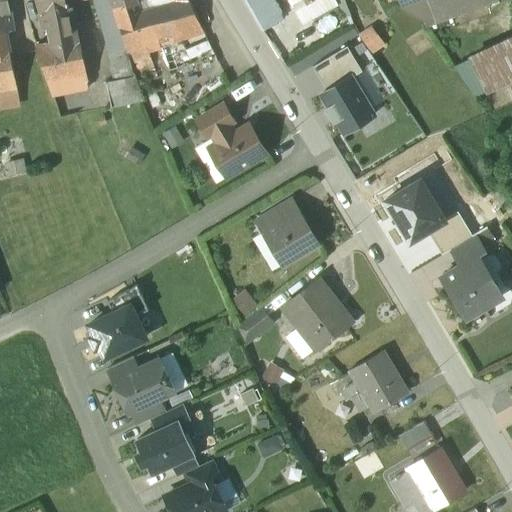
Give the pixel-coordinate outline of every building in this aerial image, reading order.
[(7,0),(0,0),(0,31),(5,30),(13,28),(7,0)] [(110,0),(35,0),(38,13),(67,8),(66,5),(68,5),(68,1),(66,1),(65,0),(92,0),(102,31),(103,32),(119,26),(115,12),(110,0)] [(110,0),(115,12),(122,35),(139,28),(135,17),(133,11),(131,12),(130,8),(135,6),(133,0),(110,0)] [(145,0),(150,11),(135,17),(139,28),(122,35),(129,58),(161,47),(159,44),(173,40),(175,43),(203,32),(187,0),(145,0)] [(270,0),(244,0),(257,23),(262,31),(281,20),(270,0)] [(315,0),(306,5),(292,13),(298,25),(335,3),(333,0),(315,0)] [(497,0),(423,0),(401,8),(423,23),(424,25),(449,16),(450,18),(497,1),(497,0)] [(67,8),(38,13),(43,29),(47,29),(50,43),(50,45),(73,40),(73,39),(67,8)] [(119,26),(103,32),(110,54),(126,49),(119,26)] [(371,29),(359,36),(365,44),(374,38),(377,37),(371,29)] [(5,30),(0,31),(0,91),(17,89),(5,30)] [(310,65),(347,43),(342,34),(288,67),(294,75),(310,65)] [(511,36),(463,59),(465,63),(454,68),(475,100),(511,81),(511,36)] [(73,40),(50,45),(50,43),(35,46),(47,82),(85,74),(78,38),(73,39),(73,40)] [(374,38),(365,44),(371,54),(381,48),(374,38)] [(347,47),(312,68),(327,92),(350,78),(362,71),(347,47)] [(126,49),(110,54),(114,67),(129,62),(126,49)] [(114,67),(110,68),(114,81),(106,83),(111,108),(144,101),(133,75),(129,62),(114,67)] [(85,74),(47,82),(51,95),(89,88),(88,87),(87,87),(85,74)] [(336,120),(344,133),(373,116),(350,78),(327,92),(321,95),(328,107),(326,109),(334,122),(336,120)] [(222,105),(197,120),(207,137),(229,124),(233,122),(222,105)] [(229,124),(212,135),(217,143),(209,148),(226,178),(264,155),(246,126),(234,133),(229,124)] [(444,221),(444,220),(419,180),(385,200),(410,242),(427,231),(444,221)] [(291,200),(269,213),(275,225),(263,232),(282,265),(317,244),(291,200)] [(450,250),(473,237),(457,212),(444,220),(444,221),(427,231),(442,255),(450,250)] [(473,237),(450,250),(460,267),(472,259),(473,260),(478,258),(485,253),(474,235),(473,237)] [(460,267),(441,279),(466,319),(486,307),(483,302),(499,292),(478,258),(473,260),(472,259),(460,267)] [(316,280),(282,306),(315,349),(345,326),(323,298),(328,294),(316,280)] [(136,286),(107,302),(113,314),(129,306),(135,316),(148,310),(136,286)] [(245,289),(232,298),(244,314),(256,305),(245,289)] [(113,314),(89,325),(94,336),(91,338),(95,348),(99,346),(104,357),(145,338),(135,316),(129,306),(113,314)] [(260,309),(236,327),(243,345),(271,324),(260,309)] [(406,393),(381,351),(348,371),(362,394),(368,405),(373,412),(406,393)] [(133,357),(107,369),(113,381),(139,369),(138,369),(133,357)] [(158,360),(138,369),(139,369),(113,381),(116,388),(122,390),(125,389),(128,395),(127,395),(125,400),(131,412),(132,412),(131,411),(159,398),(160,399),(173,392),(158,360)] [(362,394),(353,399),(360,410),(368,405),(362,394)] [(159,398),(131,411),(132,412),(138,425),(150,419),(166,412),(160,399),(159,398)] [(166,412),(150,419),(156,432),(177,422),(178,423),(189,418),(182,404),(166,412)] [(424,421),(399,436),(407,450),(432,436),(424,421)] [(156,432),(136,441),(141,451),(136,454),(141,465),(147,463),(152,473),(171,464),(192,454),(178,423),(177,422),(156,432)] [(440,449),(405,468),(407,471),(430,510),(430,511),(431,511),(464,491),(440,449)] [(192,454),(171,464),(176,477),(184,473),(198,466),(192,454)] [(198,466),(184,473),(189,485),(209,476),(214,485),(223,481),(213,460),(198,466)] [(426,511),(430,510),(407,471),(398,477),(398,475),(392,479),(393,480),(389,482),(407,511),(426,511)] [(189,485),(164,497),(171,511),(222,511),(226,510),(214,485),(209,476),(189,485)]
